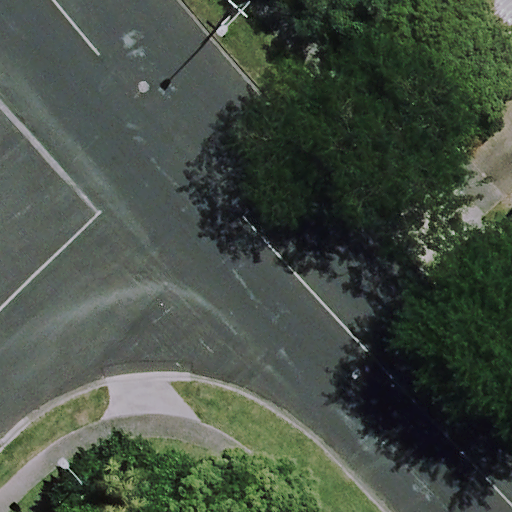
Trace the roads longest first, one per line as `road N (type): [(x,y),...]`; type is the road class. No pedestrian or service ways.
road 1 (tertiary): [(511,495),(175,145)]
road 2 (residential): [(0,314),(175,145)]
road 3 (tertiary): [(175,145),(61,0)]
